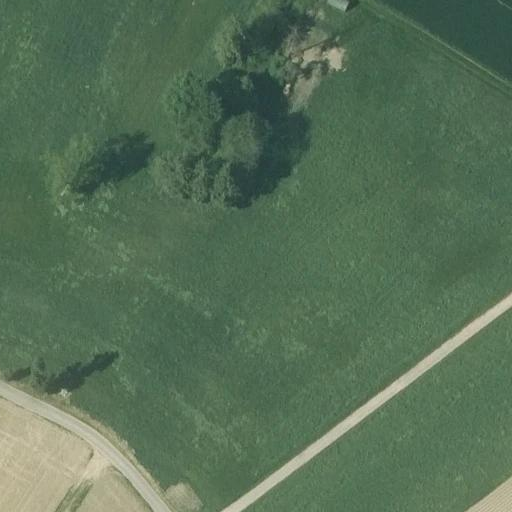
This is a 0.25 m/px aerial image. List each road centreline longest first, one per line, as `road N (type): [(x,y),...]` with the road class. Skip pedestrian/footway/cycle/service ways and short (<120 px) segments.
road 1 (track): [(228,511),(511,296)]
road 2 (track): [(350,0),(511,98)]
